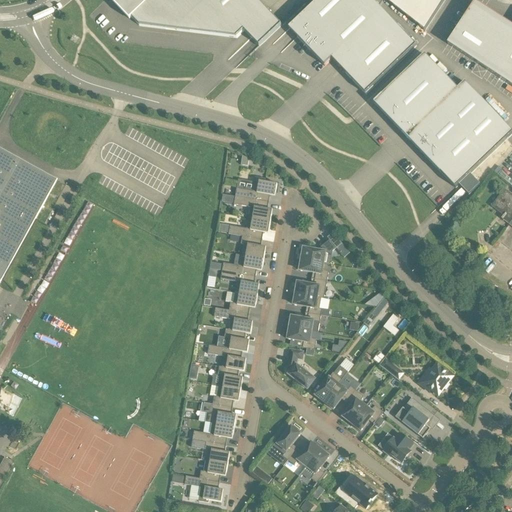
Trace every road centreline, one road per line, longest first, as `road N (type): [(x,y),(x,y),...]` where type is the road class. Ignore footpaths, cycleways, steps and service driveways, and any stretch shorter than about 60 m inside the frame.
road 1 (tertiary): [(510,361),(439,309),(288,148),(246,126),(123,93)]
road 2 (residential): [(425,508),(261,379)]
road 3 (residential): [(261,379),(287,233)]
road 4 (tertiary): [(30,19),(60,68),(123,93)]
road 5 (residential): [(238,502),(261,379)]
